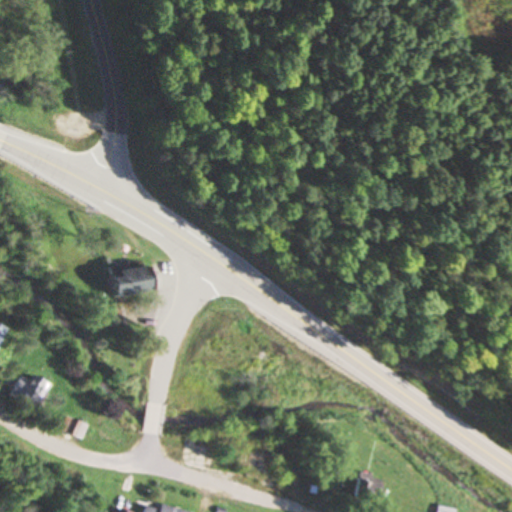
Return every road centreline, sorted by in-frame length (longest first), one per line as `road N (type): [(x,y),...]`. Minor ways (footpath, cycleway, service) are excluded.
road 1 (primary): [(511,470),(186,241),(1,141)]
road 2 (secondary): [(95,188),(118,110),(92,0)]
road 3 (residential): [(153,403),(163,351),(216,261)]
road 4 (residential): [(0,417),(86,457),(140,467)]
